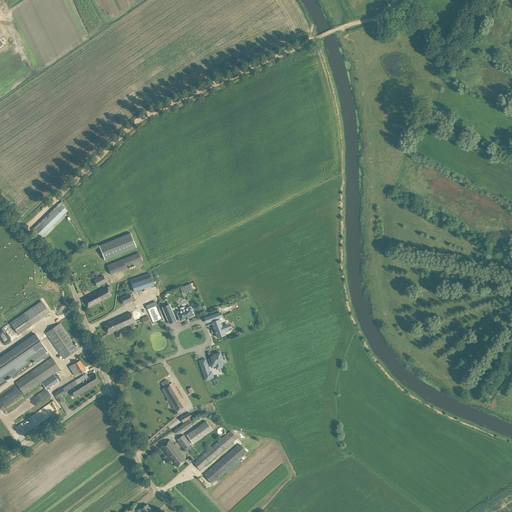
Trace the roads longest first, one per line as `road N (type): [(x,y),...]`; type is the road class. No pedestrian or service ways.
road 1 (track): [(334,31),(138,120),(25,228)]
road 2 (unclassified): [(109,377),(71,284),(0,202)]
road 3 (unclassified): [(180,511),(142,471),(112,384)]
road 4 (unclassified): [(0,465),(112,384)]
